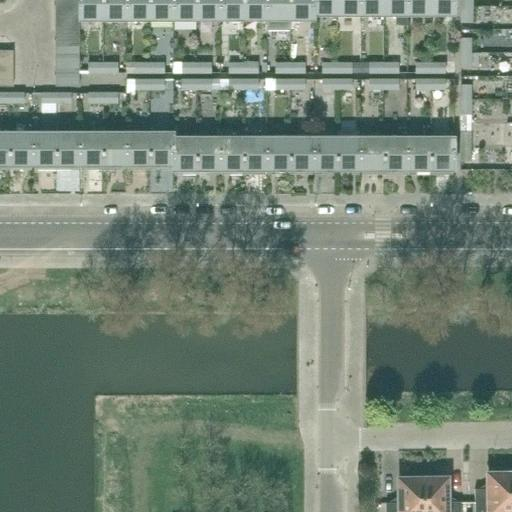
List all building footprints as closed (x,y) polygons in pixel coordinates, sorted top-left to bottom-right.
[(79,22),(103,22),(102,0),(78,0),(79,5),(79,17),(79,22)] [(126,22),(125,0),(102,0),(103,22),(126,22)] [(149,22),(149,0),(125,0),(126,22),(149,22)] [(173,22),(173,0),(149,0),(149,22),(173,22)] [(196,22),(196,0),(173,0),(173,22),(196,22)] [(220,22),(219,0),(196,0),(196,22),(220,22)] [(243,22),(242,0),(219,0),(220,22),(243,22)] [(266,22),(266,0),(242,0),(243,22),(266,22)] [(290,22),(289,0),(266,0),(266,22),(290,22)] [(313,0),(289,0),(290,22),(313,22),(314,17),(313,17),(313,0)] [(313,0),(313,17),(314,17),(337,17),(336,0),(313,0)] [(336,0),(337,17),(360,17),(359,0),(336,0)] [(359,0),(360,17),(383,16),(383,0),(359,0)] [(407,26),(406,16),(406,0),(383,0),(383,16),(396,16),(396,26),(407,26)] [(406,0),(406,16),(430,16),(430,0),(406,0)] [(454,16),(453,0),(430,0),(430,16),(454,16)] [(472,11),(472,0),(459,0),(460,11),(472,11)] [(55,17),(79,17),(79,5),(55,5),(55,17)] [(472,11),(460,11),(460,23),(472,23),(472,11)] [(79,29),(79,22),(79,17),(55,17),(55,29),(79,29)] [(55,41),(79,41),(79,29),(55,29),(55,41)] [(460,54),(471,54),(471,40),(460,39),(460,54)] [(55,53),(79,52),(79,41),(55,41),(55,53)] [(13,52),(11,52),(0,51),(0,64),(13,65),(13,52)] [(55,64),(79,64),(79,52),(55,53),(55,64)] [(471,54),(460,54),(460,69),(470,69),(471,54)] [(0,87),(13,88),(13,65),(0,64),(0,87)] [(79,76),(79,74),(79,64),(55,64),(55,76),(79,76)] [(88,75),(102,75),(102,64),(88,64),(88,75)] [(102,64),(102,75),(117,75),(117,64),(102,64)] [(134,74),(149,74),(149,64),(134,64),(134,74)] [(149,64),(149,74),(164,74),(164,64),(149,64)] [(196,74),(196,64),(181,64),(181,74),(196,74)] [(196,64),(196,74),(211,74),(211,64),(196,64)] [(243,74),(243,64),(228,64),(228,74),(243,74)] [(243,64),(243,74),(257,75),(257,64),(243,64)] [(290,74),(290,64),(275,64),(275,74),(290,74)] [(290,64),(290,74),(304,74),(304,64),(290,64)] [(304,74),(313,74),(313,64),(304,64),(304,74)] [(337,74),(337,64),(322,64),(322,74),(337,74)] [(360,74),(360,64),(351,64),(337,64),(337,74),(360,74)] [(384,74),(384,64),(369,64),(360,64),(360,74),(369,74),(384,74)] [(384,64),(384,74),(398,74),(398,64),(384,64)] [(415,74),(430,74),(430,64),(415,64),(415,74)] [(454,75),(454,64),(430,64),(430,74),(454,75)] [(55,88),(79,88),(79,76),(55,76),(55,88)] [(181,91),(196,91),(196,80),(181,81),(181,91)] [(196,80),(196,91),(210,91),(210,80),(196,80)] [(219,91),(220,80),(210,80),(210,91),(219,91)] [(220,80),(219,91),(228,91),(228,80),(220,80)] [(228,91),(243,91),(243,81),(228,80),(228,91)] [(266,91),(266,80),(257,80),(257,91),(266,91)] [(266,91),(290,91),(290,80),(266,80),(266,91)] [(304,91),(304,81),(304,80),(290,80),(290,91),(304,91)] [(321,91),(337,91),(337,80),(321,81),(321,91)] [(337,80),(337,91),(351,91),(351,80),(337,80)] [(384,81),(384,91),(397,91),(397,80),(384,81)] [(415,91),(430,91),(430,80),(415,80),(415,91)] [(430,91),(444,91),(444,80),(430,80),(430,91)] [(134,91),(149,91),(149,81),(134,81),(134,91)] [(149,91),(163,91),(163,81),(149,81),(149,91)] [(243,81),(243,91),(257,91),(257,81),(243,81)] [(368,91),(384,91),(384,81),(368,81),(368,91)] [(460,101),(470,101),(470,86),(460,86),(460,101)] [(0,104),(9,104),(9,94),(0,93),(0,104)] [(9,94),(9,104),(23,104),(23,94),(9,94)] [(56,104),(56,94),(41,94),(41,104),(56,104)] [(56,94),(56,104),(70,104),(70,94),(56,94)] [(103,104),(102,94),(88,94),(88,104),(103,104)] [(102,94),(103,104),(117,104),(117,94),(102,94)] [(470,101),(460,101),(460,115),(470,115),(470,101)] [(278,138),(278,129),(266,129),(266,138),(266,171),(290,171),(290,138),(278,138)] [(337,138),(323,138),(323,129),(313,129),(313,138),(313,171),(337,171),(337,138)] [(0,166),(9,167),(9,133),(0,133),(0,166)] [(9,167),(32,167),(32,133),(9,133),(9,167)] [(32,167),(56,167),(56,133),(32,133),(32,167)] [(56,167),(79,167),(79,133),(56,133),(56,167)] [(79,167),(103,167),(103,133),(79,133),(79,167)] [(103,167),(126,167),(126,133),(103,133),(103,167)] [(126,167),(149,167),(149,133),(126,133),(126,167)] [(173,167),(173,138),(173,133),(149,133),(149,167),(172,167),(173,167)] [(460,148),(471,148),(471,133),(460,133),(460,148)] [(172,171),(196,171),(196,138),(173,138),(173,167),(172,167),(172,171)] [(196,171),(219,172),(219,138),(196,138),(196,171)] [(219,172),(243,171),(243,138),(219,138),(219,172)] [(243,171),(266,171),(266,138),(243,138),(243,171)] [(290,171),(313,171),(313,138),(290,138),(290,171)] [(337,171),(360,171),(360,138),(337,138),(337,171)] [(360,171),(383,171),(383,138),(360,138),(360,171)] [(383,171),(407,171),(407,138),(383,138),(383,171)] [(407,171),(430,171),(430,138),(407,138),(407,171)] [(454,171),(454,138),(430,138),(430,171),(454,171)] [(471,148),(460,148),(460,163),(470,163),(471,148)] [(511,511),(511,473),(511,471),(509,471),(505,472),(500,473),(496,474),(487,475),(488,487),(485,490),(474,490),(474,511),(511,511)] [(422,511),(422,476),(420,476),(416,477),(411,478),(407,480),(398,480),(399,501),(396,504),(385,504),(385,511),(422,511)] [(433,478),(429,477),(424,476),(422,476),(422,511),(460,511),(460,503),(449,503),(447,500),(446,479),(437,479),(433,478)]
